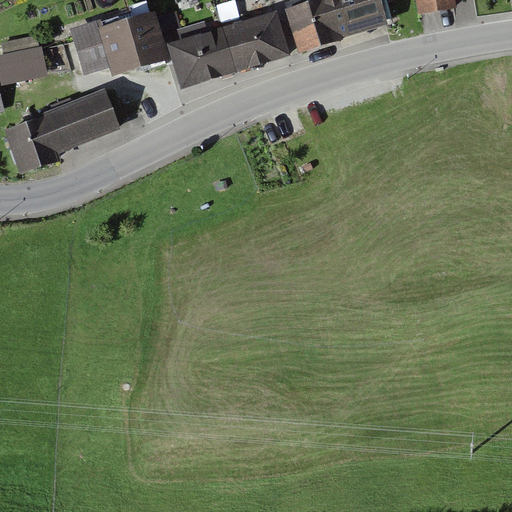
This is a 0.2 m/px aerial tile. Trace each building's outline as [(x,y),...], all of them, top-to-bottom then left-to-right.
[(331,0),(286,14),(299,57),(344,44),(343,42),(389,28),(380,0),(331,0)] [(416,0),(419,17),(457,11),(455,0),(416,0)] [(171,64),(156,15),(99,32),(97,25),(70,33),(84,78),(110,70),(114,81),(171,64)] [(291,60),(277,15),(168,48),(182,93),(291,60)] [(4,57),(0,58),(0,73),(3,89),(49,79),(43,48),(40,49),(37,37),(1,45),(4,57)] [(109,94),(3,132),(20,180),(60,165),(57,156),(123,133),(109,94)]
